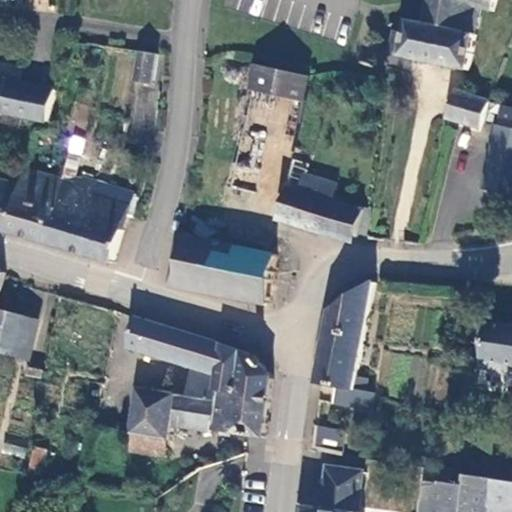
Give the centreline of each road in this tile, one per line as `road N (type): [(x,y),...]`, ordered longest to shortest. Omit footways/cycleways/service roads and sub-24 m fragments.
road 1 (residential): [(132,293),(167,199),(183,118),(190,0)]
road 2 (tertiary): [(309,346),(318,293),(346,262),(474,265),(511,258)]
road 3 (tertiary): [(132,293),(309,346)]
road 4 (tertiary): [(283,511),(309,346)]
road 5 (tertiary): [(0,255),(132,293)]
